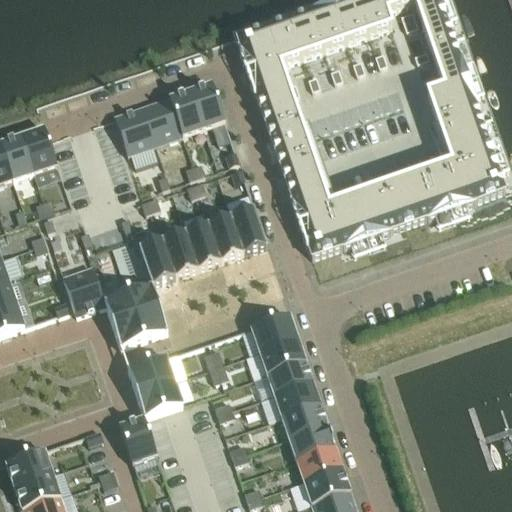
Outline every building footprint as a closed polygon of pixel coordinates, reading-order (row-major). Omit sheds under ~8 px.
[(372,0),(358,5),(357,4),(310,20),(310,21),(238,46),(237,46),(240,56),(239,56),(256,103),(257,103),(287,191),(290,201),(293,208),(292,209),(308,256),(309,255),(312,265),(343,254),(343,255),(391,239),(390,238),(427,225),(428,226),(475,210),(474,209),(505,199),(505,198),(476,113),(477,113),(461,65),(460,65),(437,0),(372,0)] [(211,93),(191,100),(204,136),(224,129),(211,93)] [(172,106),(170,107),(182,143),(185,142),(204,136),(191,100),(172,106)] [(146,115),(143,116),(156,153),(159,151),(182,143),(170,107),(146,115)] [(120,124),(116,126),(129,162),(133,160),(156,153),(143,116),(120,124)] [(44,135),(21,143),(34,182),(58,174),(44,135)] [(21,143),(0,150),(14,189),(34,182),(21,143)] [(0,150),(0,193),(14,189),(0,150)] [(235,160),(225,163),(229,173),(238,170),(235,160)] [(200,172),(193,174),(197,184),(203,182),(200,172)] [(240,176),(231,180),(234,190),(244,187),(240,176)] [(166,183),(159,186),(162,196),(169,194),(166,183)] [(191,187),(184,190),(188,200),(194,198),(191,187)] [(202,190),(194,192),(198,203),(205,200),(202,190)] [(156,205),(149,207),(152,218),(159,215),(156,205)] [(185,207),(177,209),(181,220),(188,217),(185,207)] [(51,208),(44,210),(47,221),(54,218),(51,208)] [(44,210),(36,213),(40,224),(47,221),(44,210)] [(254,214),(230,222),(243,260),(266,252),(254,214)] [(23,217),(16,220),(19,230),(26,228),(23,217)] [(142,222),(135,224),(139,235),(146,232),(142,222)] [(230,222),(208,230),(220,268),(243,260),(230,222)] [(52,226),(45,228),(48,239),(55,237),(52,226)] [(128,226),(122,228),(125,238),(132,236),(128,226)] [(208,230),(186,237),(199,275),(220,268),(208,230)] [(186,237),(163,245),(175,283),(199,275),(186,237)] [(88,240),(81,242),(85,253),(91,250),(88,240)] [(43,244),(32,247),(34,254),(45,251),(43,244)] [(52,246),(55,256),(62,253),(59,244),(52,246)] [(163,245),(139,253),(152,291),(175,283),(163,245)] [(43,256),(33,259),(35,266),(46,263),(43,256)] [(94,274),(64,284),(77,323),(107,313),(105,307),(100,294),(94,274)] [(7,285),(0,286),(0,312),(15,307),(7,285)] [(105,307),(128,299),(123,286),(100,294),(105,307)] [(152,291),(128,299),(144,346),(168,338),(152,291)] [(128,299),(105,307),(107,313),(121,354),(144,346),(128,299)] [(15,307),(0,312),(0,338),(23,330),(15,307)] [(65,310),(54,314),(58,324),(68,320),(65,310)] [(290,324),(252,337),(259,359),(298,345),(290,324)] [(298,345),(259,359),(267,382),(306,369),(298,345)] [(219,358),(204,363),(209,376),(223,371),(219,358)] [(167,363),(128,376),(136,399),(136,400),(175,387),(167,363)] [(306,369),(267,382),(274,402),(313,389),(306,369)] [(223,371),(209,376),(213,390),(228,385),(223,371)] [(175,387),(136,400),(144,423),(145,424),(150,422),(183,411),(182,409),(175,387)] [(313,389),(274,402),(282,425),(321,412),(313,389)] [(228,409),(214,414),(217,421),(231,417),(228,409)] [(321,412),(282,425),(290,448),(326,435),(328,434),(321,412)] [(231,417),(217,421),(220,429),(233,424),(231,417)] [(144,423),(120,432),(133,470),(157,462),(145,424),(144,423)] [(297,468),(333,455),(326,435),(290,448),(287,449),(295,471),(298,470),(297,468)] [(99,438),(85,443),(88,453),(102,448),(99,438)] [(243,452),(229,457),(232,465),(246,460),(243,452)] [(333,455),(297,468),(298,470),(304,490),(340,478),(343,476),(335,454),(333,455)] [(45,456),(7,469),(15,493),(53,480),(45,456)] [(246,460),(232,465),(234,472),(248,467),(246,460)] [(102,489),(116,484),(114,476),(99,481),(102,489)] [(311,510),(347,498),(340,478),(304,490),(302,491),(308,511),(310,511),(312,511),(311,510)] [(53,480),(15,493),(21,511),(34,511),(61,503),(53,480)] [(116,484),(102,489),(104,497),(119,492),(116,484)] [(258,495),(244,500),(247,508),(261,503),(258,495)] [(100,498),(92,500),(96,511),(102,511),(105,511),(100,498)] [(347,498),(311,510),(312,511),(354,511),(350,498),(347,498)] [(63,511),(61,503),(34,511),(63,511)] [(261,503),(247,508),(248,511),(259,511),(263,511),(261,503)]
